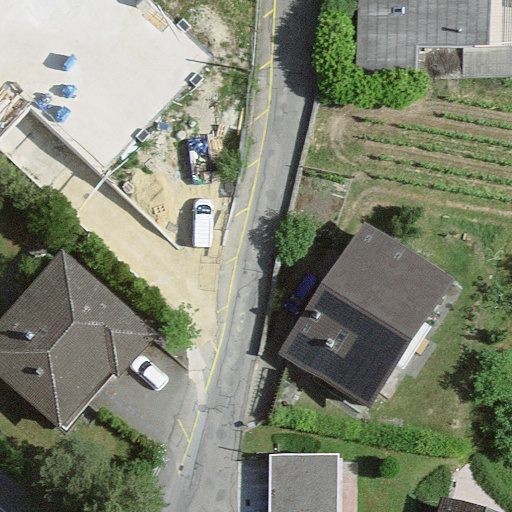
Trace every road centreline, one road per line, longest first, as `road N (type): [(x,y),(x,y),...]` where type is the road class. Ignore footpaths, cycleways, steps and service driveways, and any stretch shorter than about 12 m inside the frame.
road 1 (residential): [(194,511),(281,169),(300,0)]
road 2 (unknown): [(253,287),(118,201),(54,148),(0,83)]
